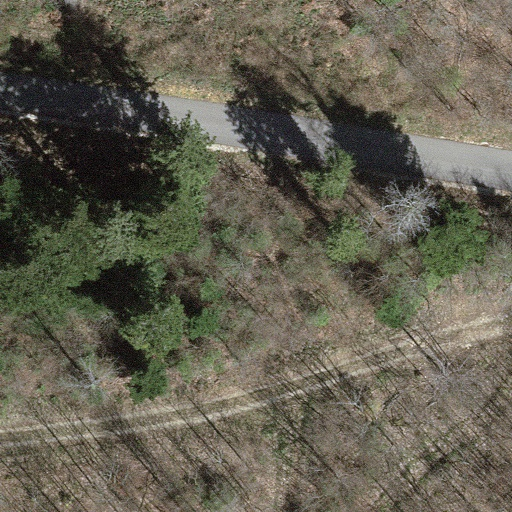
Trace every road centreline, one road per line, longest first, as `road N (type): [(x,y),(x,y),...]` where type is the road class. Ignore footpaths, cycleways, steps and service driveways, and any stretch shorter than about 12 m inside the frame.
road 1 (track): [(511,342),(299,397),(0,442)]
road 2 (unclassified): [(511,173),(0,89)]
